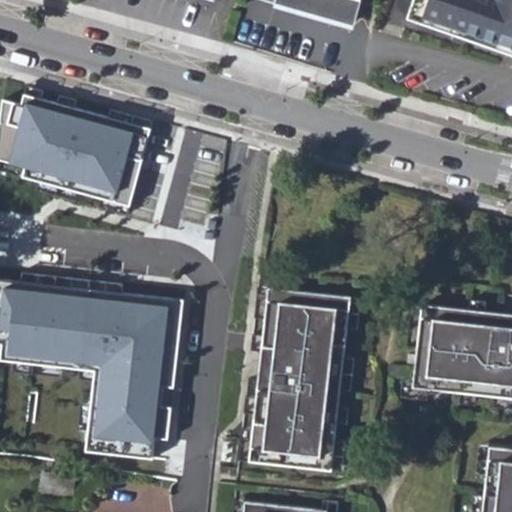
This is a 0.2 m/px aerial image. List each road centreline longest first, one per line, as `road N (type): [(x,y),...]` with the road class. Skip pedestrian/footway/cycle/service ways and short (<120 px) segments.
road 1 (residential): [(251,98),(220,255),(195,511)]
road 2 (secondary): [(251,98),(511,166)]
road 3 (secondary): [(0,27),(251,98)]
